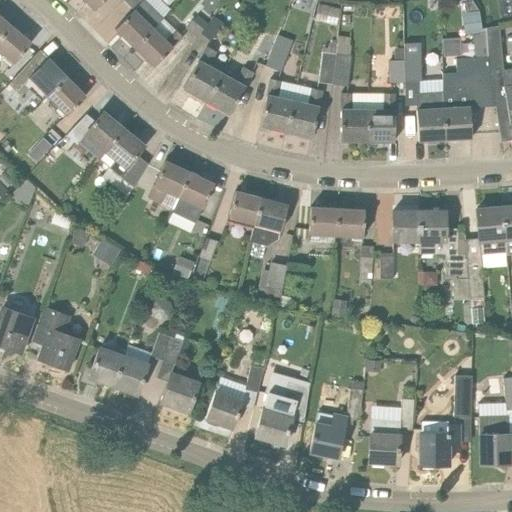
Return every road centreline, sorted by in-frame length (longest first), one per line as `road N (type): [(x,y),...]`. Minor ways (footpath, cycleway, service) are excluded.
road 1 (unclassified): [(511,168),(342,175),(231,154),(160,118),(38,0)]
road 2 (residential): [(511,498),(416,502),(291,486),(0,381)]
